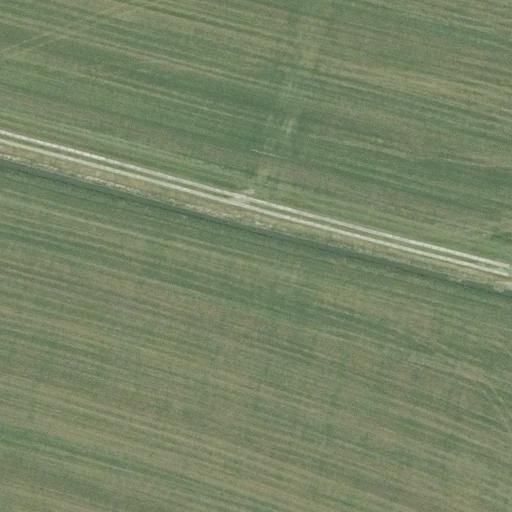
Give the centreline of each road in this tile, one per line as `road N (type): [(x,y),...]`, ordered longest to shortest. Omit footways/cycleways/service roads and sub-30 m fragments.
road 1 (track): [(0,138),(504,271)]
road 2 (track): [(318,0),(259,208)]
